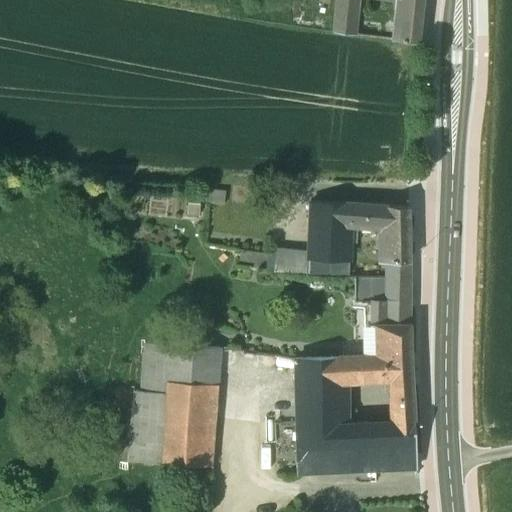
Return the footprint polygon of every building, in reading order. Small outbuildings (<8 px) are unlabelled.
[(358,0),(338,0),(336,17),(332,16),(330,32),(354,35),(358,0)] [(402,0),(393,0),(389,39),(398,40),(402,0)] [(422,0),(402,0),(398,40),(418,42),(422,0)] [(204,189),(190,187),(187,221),(201,222),(204,189)] [(227,191),(213,189),(211,211),(225,212),(227,191)] [(350,223),(351,203),(310,201),(308,258),(346,260),(350,223)] [(408,206),(351,203),(350,223),(378,225),(386,225),(387,243),(409,244),(408,226),(408,206)] [(378,246),(387,246),(387,243),(386,225),(378,225),(378,246)] [(409,261),(409,244),(387,243),(387,246),(387,262),(394,262),(409,261)] [(269,270),(307,274),(308,258),(272,252),(269,270)] [(345,277),(346,260),(308,258),(307,274),(345,277)] [(409,278),(409,261),(394,262),(394,278),(409,278)] [(385,326),(385,278),(345,277),(345,316),(359,316),(360,331),(375,330),(375,326),(385,326)] [(409,326),(409,278),(394,278),(385,278),(385,326),(409,326)] [(385,326),(375,326),(375,330),(375,355),(341,357),(341,382),(343,382),(392,378),(392,395),(412,394),(410,353),(409,326),(385,326)] [(220,348),(146,343),(142,391),(168,394),(169,383),(209,385),(218,386),(220,348)] [(341,357),(295,359),(297,408),(343,406),(343,382),(341,382),(341,357)] [(209,385),(169,383),(168,394),(162,463),(203,465),(209,385)] [(168,394),(142,391),(134,390),(127,460),(162,463),(168,394)] [(412,394),(392,395),(392,422),(414,420),(412,394)] [(343,406),(297,408),(299,457),(299,474),(351,471),(349,425),(344,425),(343,406)] [(299,457),(297,408),(259,409),(261,459),(299,457)] [(392,422),(349,425),(351,471),(369,470),(369,474),(375,473),(375,470),(396,469),(396,472),(401,472),(401,469),(416,468),(414,420),(392,422)]
